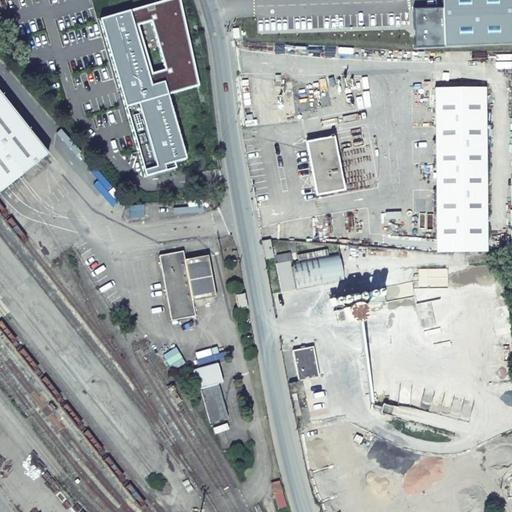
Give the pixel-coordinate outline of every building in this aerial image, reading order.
[(180,0),(168,0),(99,19),(145,179),(176,170),(175,164),(187,160),(169,96),(200,87),(180,0)] [(511,0),(441,0),(442,8),(413,9),(414,48),(511,44),(511,0)] [(487,251),(485,87),(435,88),(437,252),(487,251)] [(0,192),(27,172),(40,161),(49,155),(0,92),(0,192)] [(317,195),(344,190),(334,138),(306,143),(317,195)] [(45,168),(40,161),(27,172),(32,178),(45,168)] [(273,258),(270,240),(261,242),(264,259),(273,258)] [(159,256),(171,320),(195,315),(193,302),(216,297),(208,256),(185,260),(184,251),(159,256)] [(327,251),(298,256),(299,263),(328,258),(327,251)] [(277,256),(279,264),(291,261),(289,253),(277,256)] [(296,290),(344,281),(342,268),(339,255),(328,258),(299,263),(292,264),(294,277),(296,290)] [(276,264),(282,293),(296,290),(294,277),(292,264),(291,261),(279,264),(276,264)] [(335,305),(386,293),(385,287),(333,299),(335,305)] [(238,310),(247,309),(245,294),(235,295),(238,310)] [(361,311),(360,309),(358,307),(356,306),(353,305),(351,306),(349,307),(347,309),(345,311),(345,314),(345,316),(347,318),(349,320),(351,321),(354,322),(355,321),(357,321),(359,319),(361,317),(361,314),(361,311)] [(298,382),(319,378),(313,347),(292,352),(298,382)] [(227,418),(218,384),(222,382),(217,364),(192,370),(198,389),(200,389),(209,423),(227,418)] [(363,438),(356,435),(354,440),(360,443),(363,438)]
